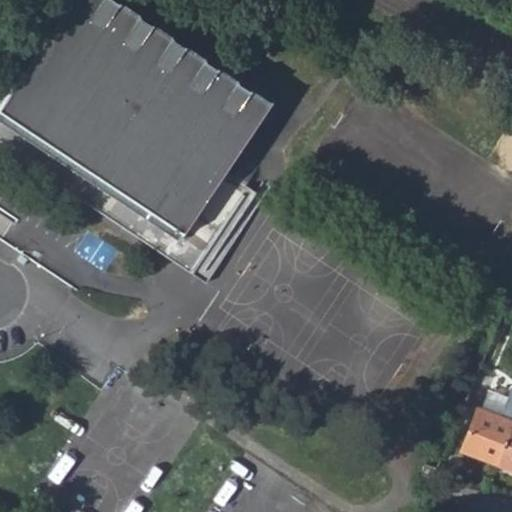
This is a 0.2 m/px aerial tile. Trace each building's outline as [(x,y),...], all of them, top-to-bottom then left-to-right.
[(280,83),(151,0),(69,0),(25,67),(7,56),(2,64),(0,67),(0,135),(194,259),(262,155),(251,149),(237,168),(229,162),(280,83)] [(511,406),(489,397),(484,409),(511,420),(511,406)] [(481,408),(462,451),(497,466),(511,428),(511,420),(484,409),(481,408)] [(511,428),(497,466),(511,471),(511,428)] [(431,450),(426,461),(438,466),(444,454),(431,450)]
